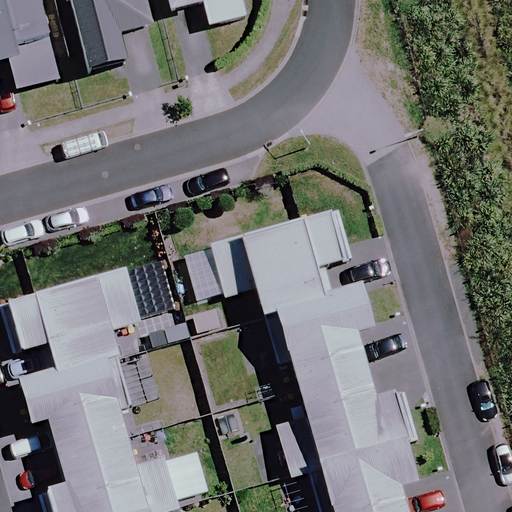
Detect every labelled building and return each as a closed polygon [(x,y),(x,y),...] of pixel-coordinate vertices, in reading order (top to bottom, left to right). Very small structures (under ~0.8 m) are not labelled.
[(51,80),(35,0),(0,0),(0,63),(1,64),(6,89),(51,80)] [(69,0),(88,77),(124,69),(118,42),(152,33),(144,0),(69,0)] [(247,22),(241,0),(166,0),(171,17),(204,9),(209,32),(247,22)] [(219,315),(235,311),(244,343),(271,335),(294,421),(267,428),(283,485),(313,478),(321,511),(407,511),(405,500),(451,488),(435,430),(404,438),(394,397),(374,403),(359,346),(380,340),(348,216),(203,254),(219,315)] [(182,511),(167,460),(149,466),(125,387),(132,385),(120,344),(150,335),(127,260),(0,298),(0,392),(4,404),(0,405),(0,434),(12,431),(16,446),(35,441),(49,487),(25,494),(30,511),(182,511)]
